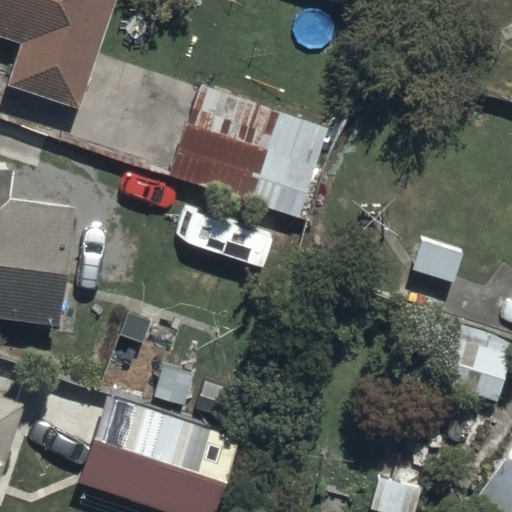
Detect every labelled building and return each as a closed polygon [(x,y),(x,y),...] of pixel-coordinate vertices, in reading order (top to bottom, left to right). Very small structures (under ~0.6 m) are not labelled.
[(80,102),(113,0),(0,0),(0,28),(20,35),(6,78),(80,102)] [(198,79),(166,169),(303,216),(334,127),(198,79)] [(0,312),(55,318),(68,199),(56,198),(58,177),(10,172),(11,161),(0,159),(0,312)] [(157,326),(126,313),(118,333),(149,345),(157,326)] [(494,395),(510,338),(438,318),(422,374),(494,395)] [(0,447),(20,388),(0,381),(0,447)] [(75,474),(79,476),(184,511),(208,511),(235,434),(105,389),(75,474)] [(511,433),(476,488),(511,511),(511,433)]
